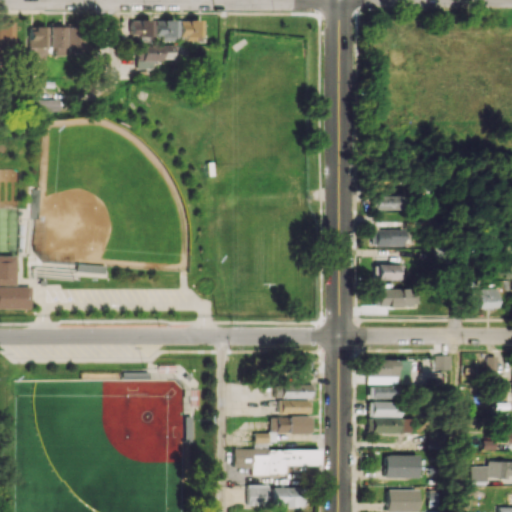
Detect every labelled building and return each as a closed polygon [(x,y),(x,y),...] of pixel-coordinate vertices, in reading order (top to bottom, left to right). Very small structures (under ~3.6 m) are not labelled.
[(177,20),(178,39),(199,39),(198,19),(177,20)] [(153,20),(153,38),(175,38),(174,20),(153,20)] [(0,44),(11,45),(12,22),(0,21),(0,44)] [(54,54),(83,55),(84,28),(48,27),(48,47),(54,47),(54,54)] [(45,28),(29,28),(28,59),(45,59),(45,28)] [(135,45),(135,68),(156,68),(156,60),(170,60),(170,44),(135,45)] [(58,100),(38,99),(37,111),(58,111),(58,100)] [(369,195),(370,210),(400,210),(399,195),(369,195)] [(402,246),(403,230),(371,229),(370,245),(402,246)] [(400,264),(373,263),(372,279),(400,280),(400,264)] [(0,285),(0,308),(28,308),(27,285),(0,285)] [(372,289),(372,307),(413,305),(413,288),(372,289)] [(476,288),(477,308),(494,307),(494,288),(476,288)] [(432,370),(448,370),(448,355),(433,354),(432,370)] [(308,356),(292,356),(292,370),(308,369),(308,356)] [(495,356),(485,356),(485,371),(495,371),(495,356)] [(363,358),(362,376),(406,377),(406,360),(363,358)] [(311,397),(311,383),(279,384),(279,397),(311,397)] [(394,398),(394,386),(366,385),(366,398),(394,398)] [(307,399),(278,399),(278,412),(307,412),(307,399)] [(397,416),(398,402),(366,401),(366,416),(397,416)] [(267,432),(309,432),(309,416),(267,417),(267,432)] [(364,417),(364,432),(409,434),(409,418),(364,417)] [(511,423),(510,423),(510,430),(499,429),(499,443),(511,443),(511,423)] [(265,440),(266,440),(266,432),(251,433),(252,448),(265,447),(265,440)] [(231,448),(231,467),(249,467),(249,474),(283,474),(283,464),(318,465),(318,449),(231,448)] [(415,477),(415,455),(382,455),(382,477),(415,477)] [(486,477),(511,477),(511,461),(487,461),(486,477)] [(486,467),(471,466),(470,477),(485,477),(486,467)] [(267,484),(245,484),(244,504),(266,505),(267,484)] [(269,487),(270,507),(302,506),(302,486),(269,487)] [(415,489),(385,489),(384,511),(415,511),(415,489)]
